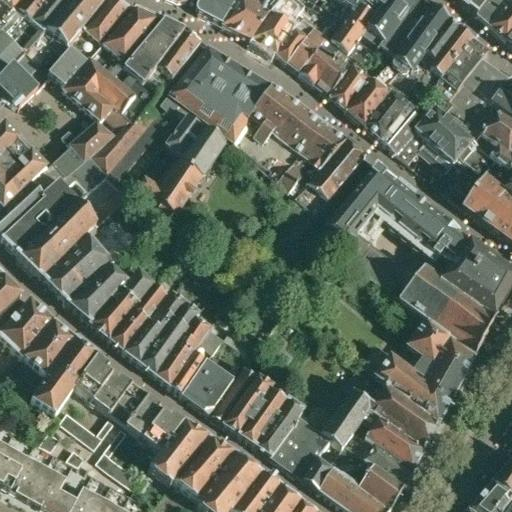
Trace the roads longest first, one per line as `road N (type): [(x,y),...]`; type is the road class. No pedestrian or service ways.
road 1 (residential): [(321,511),(103,356),(0,262)]
road 2 (residential): [(435,511),(511,404)]
